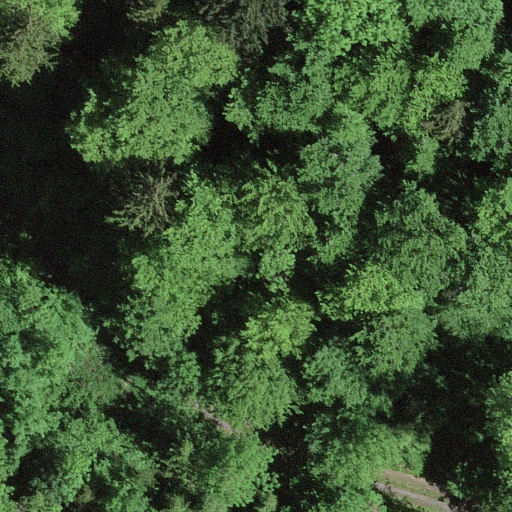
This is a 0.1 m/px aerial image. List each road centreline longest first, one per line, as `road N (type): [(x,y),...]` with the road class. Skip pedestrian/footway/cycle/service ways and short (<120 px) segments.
road 1 (motorway): [(511,51),(182,287),(0,446)]
road 2 (track): [(0,346),(31,407),(503,511)]
road 3 (motorway): [(310,511),(511,358)]
